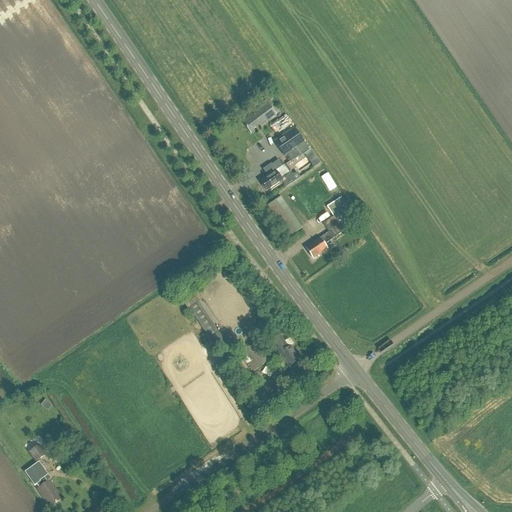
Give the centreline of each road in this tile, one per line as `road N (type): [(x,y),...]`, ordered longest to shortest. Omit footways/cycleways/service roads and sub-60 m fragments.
road 1 (primary): [(354,369),(94,0)]
road 2 (unclassified): [(148,511),(354,369)]
road 3 (unclassified): [(354,369),(511,261)]
road 4 (primary): [(464,503),(354,369)]
